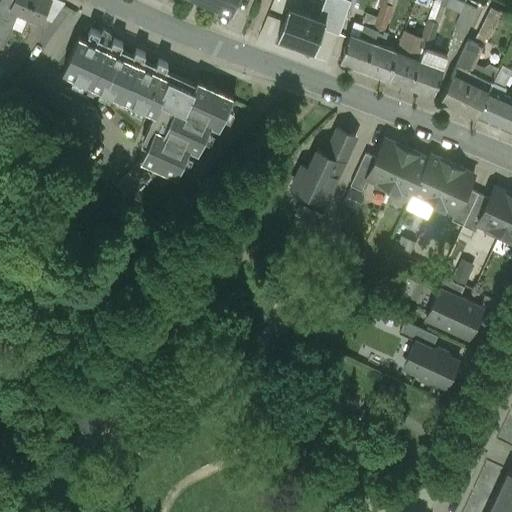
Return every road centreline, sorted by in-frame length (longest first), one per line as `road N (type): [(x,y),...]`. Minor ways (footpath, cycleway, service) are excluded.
road 1 (residential): [(106,0),(511,154)]
road 2 (residential): [(511,353),(438,511)]
